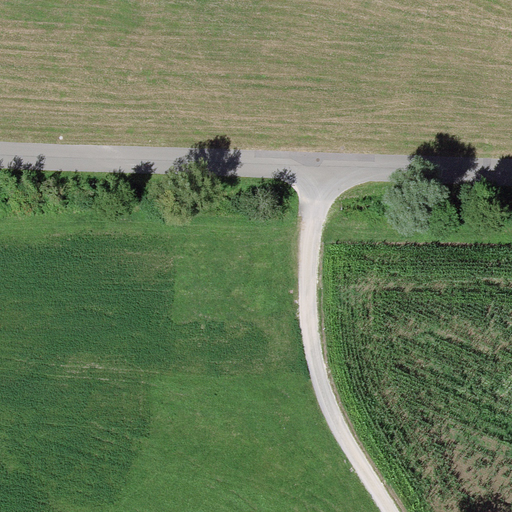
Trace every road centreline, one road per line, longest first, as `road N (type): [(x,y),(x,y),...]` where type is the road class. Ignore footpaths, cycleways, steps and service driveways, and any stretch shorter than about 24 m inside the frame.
road 1 (tertiary): [(511,174),(0,156)]
road 2 (track): [(323,168),(307,231),(304,336),(317,387),(386,511)]
